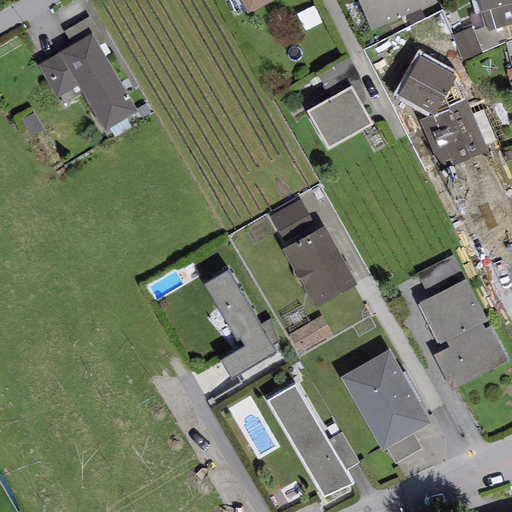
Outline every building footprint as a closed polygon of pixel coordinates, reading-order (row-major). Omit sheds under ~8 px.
[(239,0),(248,16),(278,0),(239,0)] [(357,0),(371,32),(424,10),(419,0),(357,0)] [(511,0),(477,0),(487,33),(511,25),(511,0)] [(428,18),(449,68),(482,54),(472,28),(462,32),(459,22),(447,26),(441,12),(428,18)] [(92,36),(99,47),(104,44),(89,18),(63,33),(72,48),(92,36)] [(59,55),(38,67),(56,100),(77,88),(105,133),(137,113),(99,47),(92,36),(72,48),(59,55)] [(455,74),(422,56),(397,98),(432,117),(419,122),(439,166),(451,161),(453,168),(488,153),(455,74)] [(350,60),(318,77),(331,100),(352,88),(358,100),(368,95),(350,60)] [(331,100),(307,114),(328,152),(373,127),(358,100),(352,88),(331,100)] [(269,218),(284,244),(315,227),(301,201),(269,218)] [(324,228),(282,251),(315,310),(357,286),(324,228)] [(417,275),(430,301),(466,283),(453,257),(417,275)] [(228,273),(205,287),(236,343),(241,340),(245,348),(220,365),(232,384),(242,375),(276,355),(228,273)] [(430,301),(420,307),(440,346),(446,343),(450,350),(435,358),(452,391),(507,362),(466,283),(430,301)] [(322,321),(298,332),(305,350),(330,339),(322,321)] [(389,352),(341,380),(382,452),(387,449),(414,434),(430,425),(389,352)] [(294,388),(267,403),(324,499),(352,486),(343,472),(326,442),(294,388)] [(341,433),(326,442),(343,472),(358,463),(341,433)] [(422,449),(414,434),(387,449),(396,464),(422,449)]
